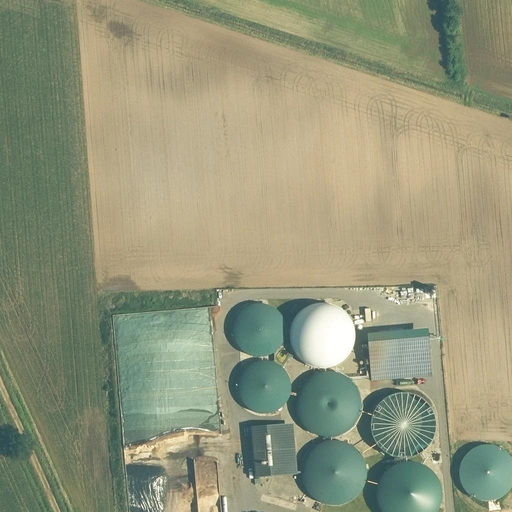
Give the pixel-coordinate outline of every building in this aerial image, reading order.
[(353,356),(358,349),(361,341),(361,333),(360,325),(357,318),(352,312),(345,307),(337,304),(329,303),(321,304),(314,308),(307,313),(303,319),(300,327),(299,335),(300,343),(304,351),(309,357),(315,362),(323,365),(331,365),(339,364),(347,361),(353,356)] [(283,348),(287,342),(290,335),(291,328),(289,321),(286,314),(281,309),(274,305),(267,304),(260,304),(253,306),(247,311),(242,317),(240,323),(239,331),(241,338),(244,344),(249,350),(256,353),(263,355),(270,355),(277,352),(283,348)] [(431,378),(428,329),(367,333),(370,382),(431,378)] [(287,407),(292,401),(295,394),(296,387),(294,379),(291,373),(286,367),(279,363),(272,361),(264,362),(257,364),(251,368),(246,374),(243,381),(242,389),(244,396),(247,403),(252,408),(259,412),(266,414),(274,414),(281,411),(287,407)] [(358,424),(362,418),(365,410),(366,403),(365,395),(362,388),(357,381),(351,376),(344,373),(337,371),(329,371),(321,373),(315,377),(309,382),(305,389),(302,396),(301,404),(302,412),(305,419),(310,425),(316,430),(323,433),(330,435),(338,435),(345,433),(352,429),(358,424)] [(435,444),(439,437),(442,429),(442,421),(440,413),(437,406),(431,400),(424,396),(417,393),(409,393),(401,395),(394,398),(388,404),(383,411),(381,418),(380,426),(382,434),(386,441),(391,447),(398,452),(406,454),(414,454),(422,453),(429,449),(435,444)] [(294,426),(254,428),(258,477),(297,475),(294,426)] [(363,494),(368,487),(371,480),(371,471),(370,463),(367,456),(362,449),(355,445),(347,442),(339,441),(331,442),(323,446),(317,451),(312,457),(309,465),(308,473),(310,481),(313,489),(318,495),(325,500),(333,503),(341,504),(349,502),(356,499),(363,494)] [(511,497),(511,457),(507,453),(500,449),(492,447),(484,448),(477,450),(470,454),(464,460),(461,467),(459,475),(459,482),(461,490),(465,497),(471,502),(478,506),(486,508),(494,508),(502,506),(508,501),(511,497)] [(441,511),(443,510),(446,504),(448,496),(448,488),(446,480),(442,473),(436,468),(429,464),(421,462),(413,462),(405,465),(399,469),(393,475),(389,482),(387,489),(388,497),(390,505),(394,511),(441,511)]
